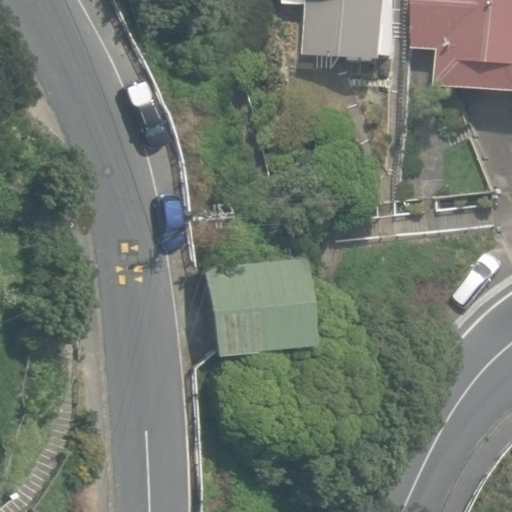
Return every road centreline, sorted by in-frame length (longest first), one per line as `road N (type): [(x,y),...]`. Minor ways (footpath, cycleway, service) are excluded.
road 1 (tertiary): [(140,511),(143,407),(123,169),(77,52),(38,0)]
road 2 (tertiary): [(405,511),(455,418),(511,358)]
